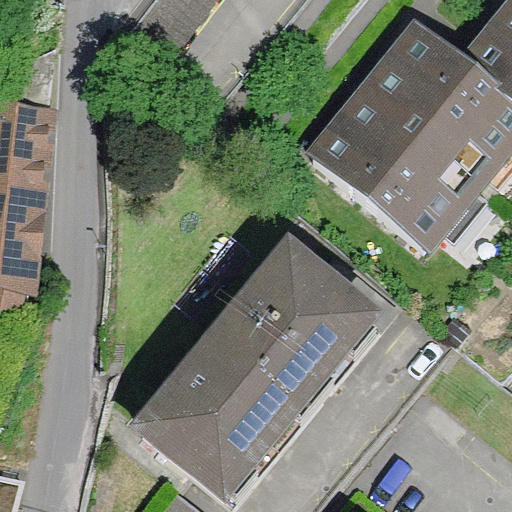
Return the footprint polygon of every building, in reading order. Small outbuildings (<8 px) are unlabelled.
[(511,17),(468,72),(511,111),(511,17)] [(511,111),(468,72),(422,34),(313,167),(423,257),(511,147),(511,111)] [(0,285),(29,293),(48,121),(0,111),(0,285)] [(228,511),(235,511),(398,315),(334,262),(315,285),(290,263),(142,439),(228,511)] [(0,511),(16,511),(23,488),(0,481),(0,511)] [(195,511),(176,495),(161,511),(195,511)]
